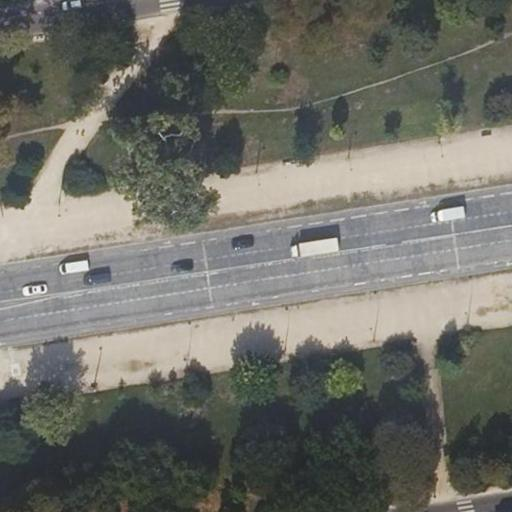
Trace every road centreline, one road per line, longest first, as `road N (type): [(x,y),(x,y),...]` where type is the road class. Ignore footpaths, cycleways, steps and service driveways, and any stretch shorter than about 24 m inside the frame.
road 1 (secondary): [(0,308),(511,228)]
road 2 (residential): [(160,0),(0,25)]
